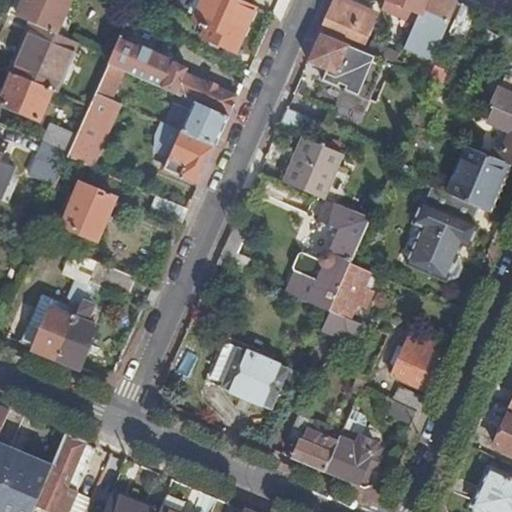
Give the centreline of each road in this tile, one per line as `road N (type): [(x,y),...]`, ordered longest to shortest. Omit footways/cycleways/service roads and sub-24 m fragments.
road 1 (residential): [(120,422),(309,0)]
road 2 (residential): [(511,275),(404,511)]
road 3 (residential): [(334,511),(120,422)]
road 4 (residential): [(120,422),(0,371)]
